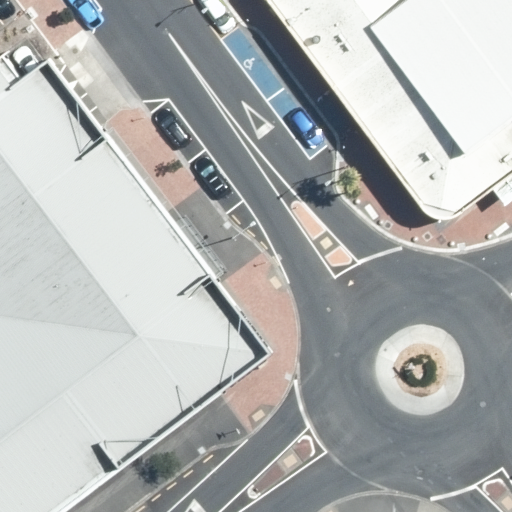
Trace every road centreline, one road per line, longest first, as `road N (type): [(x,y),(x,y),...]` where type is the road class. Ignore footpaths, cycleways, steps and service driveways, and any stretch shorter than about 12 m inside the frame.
road 1 (tertiary): [(339,351),(242,138)]
road 2 (tertiary): [(242,138),(319,196),(408,286)]
road 3 (secondary): [(214,511),(241,471),(337,374)]
road 4 (tertiary): [(139,0),(242,138)]
road 5 (secondary): [(388,448),(285,511)]
